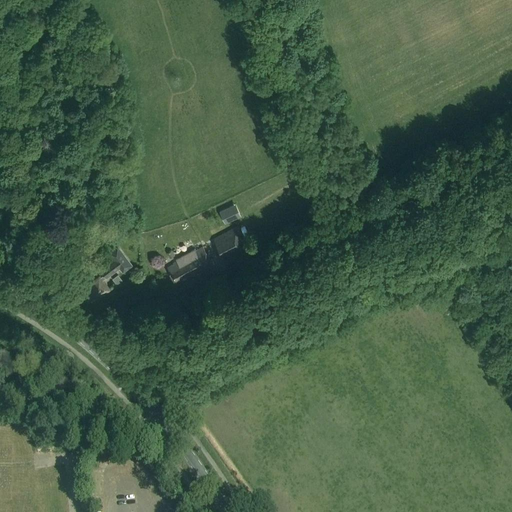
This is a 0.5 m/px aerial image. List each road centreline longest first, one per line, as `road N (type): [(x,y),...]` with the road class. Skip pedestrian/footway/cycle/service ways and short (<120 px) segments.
road 1 (track): [(138,372),(511,189)]
road 2 (track): [(349,275),(249,0)]
road 3 (track): [(39,308),(22,127)]
road 4 (secondary): [(225,511),(128,381)]
road 5 (secondary): [(128,381),(39,308),(0,287)]
road 6 (track): [(22,127),(1,0)]
